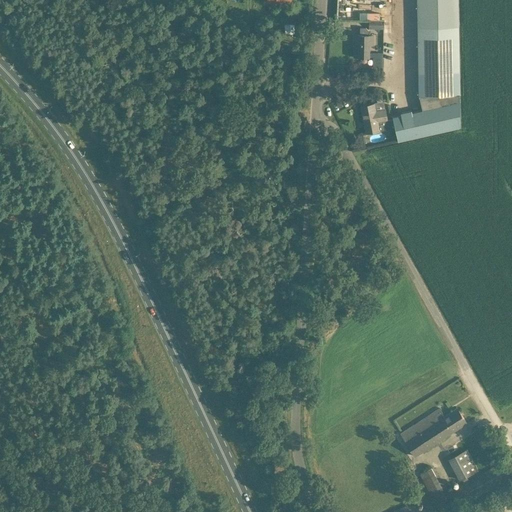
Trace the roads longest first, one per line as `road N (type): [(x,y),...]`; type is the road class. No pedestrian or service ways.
road 1 (primary): [(0,61),(104,197),(254,511)]
road 2 (residential): [(319,511),(301,468),(294,417),(313,113)]
road 3 (residential): [(511,440),(344,141),(327,117),(313,113)]
road 4 (unknown): [(314,89),(404,79),(411,61),(405,0)]
